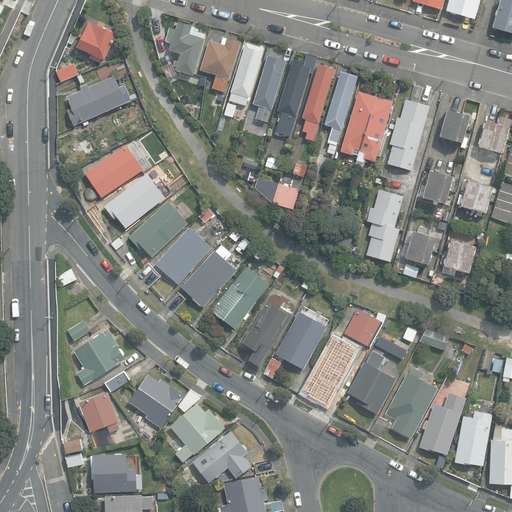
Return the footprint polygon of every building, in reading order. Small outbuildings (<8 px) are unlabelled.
[(27,13),(32,4),(24,0),(16,0),(13,7),(27,13)] [(413,0),(414,1),(443,9),(445,0),(413,0)] [(449,0),(446,11),(476,19),(481,0),(449,0)] [(511,0),(500,0),(493,28),(511,33),(511,0)] [(91,57),(101,61),(102,58),(105,60),(117,34),(104,28),(106,24),(100,21),(98,25),(89,21),(78,47),(92,54),(91,57)] [(165,66),(173,83),(181,79),(178,70),(195,75),(206,39),(205,38),(206,34),(194,30),(195,27),(179,21),(176,29),(170,27),(166,41),(172,42),(170,50),(181,54),(178,62),(175,61),(165,66)] [(213,88),(225,92),(229,78),(231,79),(241,41),(228,37),(228,38),(223,37),(221,44),(210,41),(201,70),(217,74),(213,88)] [(228,148),(236,151),(250,107),(246,106),(249,98),(250,98),(265,48),(246,43),(231,93),(232,93),(229,101),(236,103),(235,105),(228,103),(225,115),(237,119),(228,148)] [(276,132),(291,136),(310,72),(313,73),(318,57),(307,53),(305,62),(294,58),(278,111),(282,112),(276,132)] [(109,61),(113,72),(129,65),(125,55),(109,61)] [(272,110),(286,61),(267,55),(253,104),(255,105),(252,115),(256,116),(255,119),(266,122),(270,109),(272,110)] [(57,71),(61,80),(79,73),(75,63),(57,71)] [(306,138),(314,141),(336,69),(319,64),(303,118),(307,119),(303,131),(308,132),(306,138)] [(334,155),(358,76),(340,71),(324,125),(332,127),(327,143),(330,144),(327,153),(334,155)] [(195,88),(204,90),(206,78),(197,76),(195,88)] [(67,111),(74,126),(124,105),(123,103),(126,102),(118,84),(114,85),(111,78),(91,87),(90,84),(81,88),(82,91),(68,97),(73,108),(67,111)] [(360,150),(376,97),(359,92),(341,151),(353,155),(355,148),(360,150)] [(214,104),(221,106),(225,96),(217,93),(214,104)] [(393,102),(376,97),(360,150),(357,160),(365,162),(366,158),(375,161),(393,102)] [(397,117),(393,130),(421,138),(430,106),(406,99),(400,118),(397,117)] [(448,110),(444,123),(466,130),(470,116),(448,110)] [(232,128),(235,118),(221,114),(218,124),(232,128)] [(479,146),(502,153),(509,128),(510,128),(511,120),(500,117),(498,124),(486,120),(479,146)] [(464,137),(466,130),(444,123),(440,136),(462,142),(460,147),(465,148),(468,138),(464,137)] [(412,171),(421,138),(393,130),(389,144),(392,145),(387,164),(412,171)] [(86,172),(102,198),(145,170),(128,144),(86,172)] [(266,166),(279,170),(281,160),(269,156),(266,166)] [(256,170),(258,163),(245,159),(243,166),(256,170)] [(293,173),(304,176),(308,165),(297,162),(293,173)] [(427,184),(449,191),(453,177),(431,170),(427,184)] [(118,217),(127,228),(166,198),(147,174),(105,206),(115,219),(118,217)] [(279,183),(259,177),(256,187),(273,203),(279,183)] [(464,193),(489,199),(493,187),(468,180),(464,193)] [(300,189),(279,183),(273,203),(294,209),(300,189)] [(446,203),(449,191),(427,184),(423,197),(446,203)] [(367,221),(372,223),(383,225),(383,224),(395,227),(404,196),(379,189),(374,208),(371,207),(367,221)] [(485,213),(489,199),(464,193),(461,206),(485,213)] [(144,247),(153,256),(190,223),(169,200),(129,236),(141,249),(144,247)] [(334,226),(340,208),(327,204),(321,222),(334,226)] [(200,216),(206,223),(215,215),(209,208),(200,216)] [(400,228),(395,227),(383,224),(383,225),(372,223),(368,235),(371,236),(366,255),(390,262),(400,228)] [(349,249),(355,229),(341,225),(335,245),(349,249)] [(156,264),(179,284),(213,247),(190,226),(156,264)] [(236,241),(241,235),(234,230),(230,236),(236,241)] [(410,244),(432,251),(436,238),(413,231),(410,244)] [(116,250),(125,243),(119,237),(110,243),(116,250)] [(244,251),(251,242),(244,237),(237,246),(244,251)] [(448,253),(472,260),(476,247),(451,240),(448,253)] [(429,264),(432,251),(410,244),(406,258),(429,264)] [(182,287),(204,307),(238,270),(215,250),(182,287)] [(468,273),(472,260),(448,253),(444,266),(468,273)] [(511,261),(511,254),(507,253),(503,263),(511,266),(511,261)] [(273,275),(277,278),(284,268),(280,265),(273,275)] [(55,274),(60,286),(77,278),(71,266),(55,274)] [(212,312),(236,330),(270,284),(247,267),(236,283),(234,281),(212,312)] [(438,285),(442,283),(444,279),(441,276),(437,274),(433,276),(432,279),(434,283),(438,285)] [(301,286),(308,290),(311,285),(304,281),(301,286)] [(245,362),(259,370),(271,349),(270,348),(273,343),(275,345),(294,313),(282,306),(280,309),(272,304),(270,308),(266,305),(254,325),(252,324),(241,343),(252,349),(245,362)] [(339,327),(355,336),(367,315),(350,306),(339,327)] [(276,354),(304,369),(327,326),(299,311),(276,354)] [(67,328),(74,339),(90,329),(83,318),(67,328)] [(77,373),(85,385),(127,359),(125,356),(125,354),(123,349),(120,348),(119,346),(120,346),(109,329),(75,351),(84,366),(83,367),(83,369),(77,373)] [(420,341),(446,349),(450,336),(426,329),(420,341)] [(321,381),(339,391),(339,390),(362,348),(353,343),(354,340),(351,339),(349,341),(335,333),(314,371),(324,377),(321,381)] [(412,346),(415,335),(408,333),(405,344),(412,346)] [(462,350),(469,354),(473,347),(465,343),(462,350)] [(360,404),(378,414),(397,379),(379,369),(385,357),(373,351),(366,363),(364,362),(348,393),(361,400),(360,404)] [(503,380),(509,382),(510,377),(511,377),(511,358),(507,357),(503,380)] [(272,358),(271,360),(263,373),(273,378),(281,363),(272,358)] [(492,370),(501,372),(503,360),(495,358),(492,370)] [(392,428),(411,438),(438,388),(438,387),(421,378),(424,373),(413,367),(410,372),(408,371),(385,413),(396,419),(392,428)] [(124,371),(105,383),(111,392),(130,380),(124,371)] [(144,414),(161,427),(184,395),(161,378),(160,381),(150,374),(130,401),(145,412),(144,414)] [(179,405),(186,410),(203,395),(191,389),(179,405)] [(108,425),(111,432),(121,428),(118,421),(119,421),(108,392),(80,402),(91,432),(108,425)] [(434,449),(447,454),(462,412),(461,411),(462,406),(452,402),(447,401),(445,407),(435,403),(428,421),(426,420),(422,428),(420,427),(411,442),(420,445),(420,447),(433,451),(434,449)] [(176,452),(184,462),(226,428),(209,408),(205,412),(197,403),(170,426),(185,444),(176,452)] [(470,463),(483,465),(492,421),(490,420),(491,414),(482,413),(482,414),(475,413),(474,418),(464,416),(455,462),(469,464),(470,463)] [(371,432),(379,437),(388,421),(379,416),(371,432)] [(491,439),(489,483),(510,484),(509,497),(511,498),(511,429),(494,428),(493,439),(491,439)] [(229,467),(237,478),(252,466),(244,455),(248,451),(232,431),(200,456),(212,473),(219,468),(222,472),(229,467)] [(64,442),(67,453),(83,449),(80,434),(66,437),(67,441),(64,442)] [(65,455),(68,465),(83,461),(81,451),(65,455)] [(92,452),(94,490),(137,488),(137,486),(142,486),(141,472),(136,472),(136,467),(126,467),(125,451),(92,452)] [(254,463),(257,474),(275,470),(273,459),(254,463)] [(170,480),(176,489),(185,484),(179,475),(170,480)] [(270,511),(283,509),(281,500),(265,503),(265,500),(268,499),(266,488),(261,489),(259,476),(223,483),(227,504),(221,506),(221,507),(219,508),(219,511),(270,511)] [(105,508),(104,511),(143,511),(144,508),(153,508),(153,496),(143,497),(143,494),(106,496),(106,508),(105,508)]
